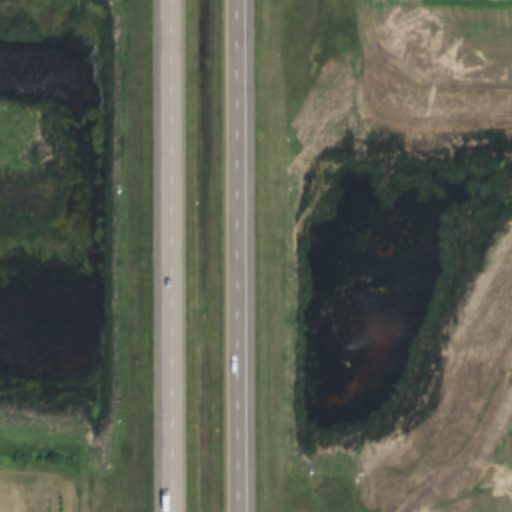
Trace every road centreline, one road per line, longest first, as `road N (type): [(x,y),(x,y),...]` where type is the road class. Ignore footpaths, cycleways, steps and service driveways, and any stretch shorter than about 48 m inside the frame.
road 1 (trunk): [(172,0),(175,511)]
road 2 (trunk): [(241,511),(240,0)]
